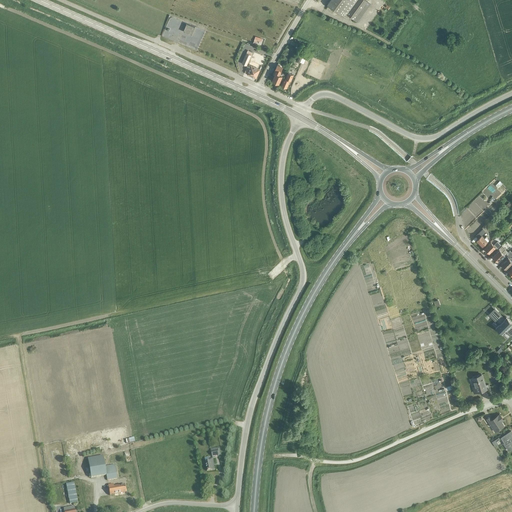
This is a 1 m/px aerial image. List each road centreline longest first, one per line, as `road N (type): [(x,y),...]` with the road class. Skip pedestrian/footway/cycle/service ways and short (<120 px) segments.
road 1 (unclassified): [(236,506),(250,407),(303,277),(280,174),(300,117)]
road 2 (primary): [(254,511),(271,394),(304,310),(345,244)]
road 3 (residential): [(279,455),(362,458),(511,396)]
road 4 (unclassified): [(300,117),(313,98),(332,95),(424,139),(511,93)]
road 5 (secondary): [(38,0),(255,95)]
road 6 (track): [(48,511),(20,345)]
